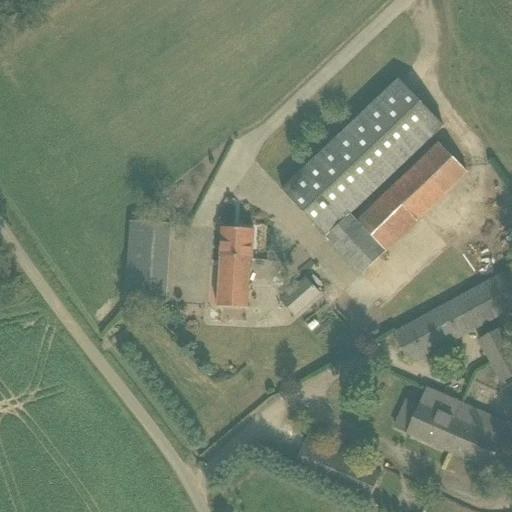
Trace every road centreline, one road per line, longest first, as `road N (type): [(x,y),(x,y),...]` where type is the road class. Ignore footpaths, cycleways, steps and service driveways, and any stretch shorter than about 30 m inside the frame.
road 1 (unclassified): [(196,511),(0,219)]
road 2 (unknown): [(410,0),(251,152),(259,187),(283,218)]
